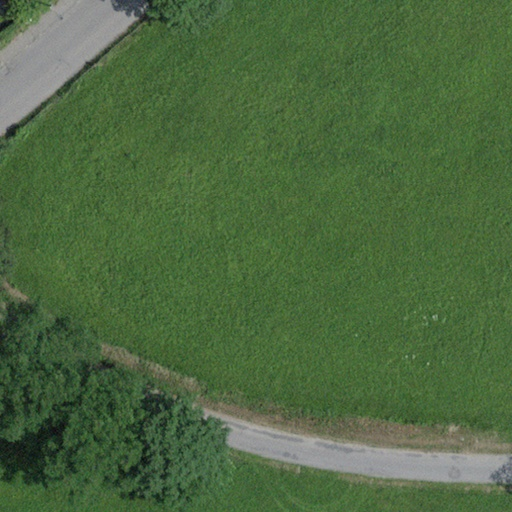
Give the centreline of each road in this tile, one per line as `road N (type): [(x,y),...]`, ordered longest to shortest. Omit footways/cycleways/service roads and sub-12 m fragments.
road 1 (residential): [(511,458),(344,450),(250,427),(0,305)]
road 2 (residential): [(125,0),(0,112)]
